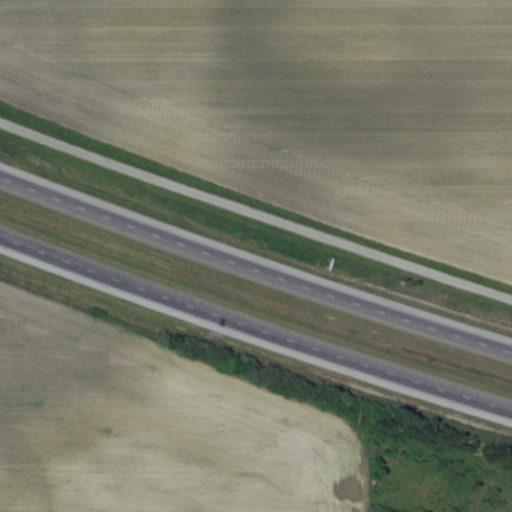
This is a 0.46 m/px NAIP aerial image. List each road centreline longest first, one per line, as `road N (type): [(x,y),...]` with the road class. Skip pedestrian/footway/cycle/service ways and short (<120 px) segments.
road 1 (motorway): [(511,354),(0,177)]
road 2 (motorway): [(0,238),(511,411)]
